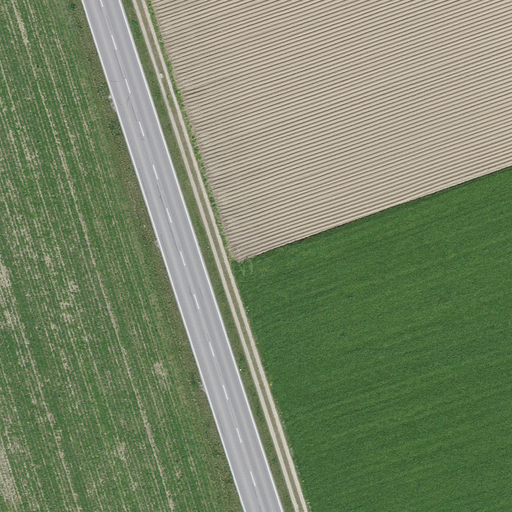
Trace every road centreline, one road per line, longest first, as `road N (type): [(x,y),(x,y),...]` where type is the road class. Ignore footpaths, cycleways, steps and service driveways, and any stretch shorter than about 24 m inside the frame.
road 1 (secondary): [(100,0),(263,511)]
road 2 (track): [(300,511),(139,0)]
